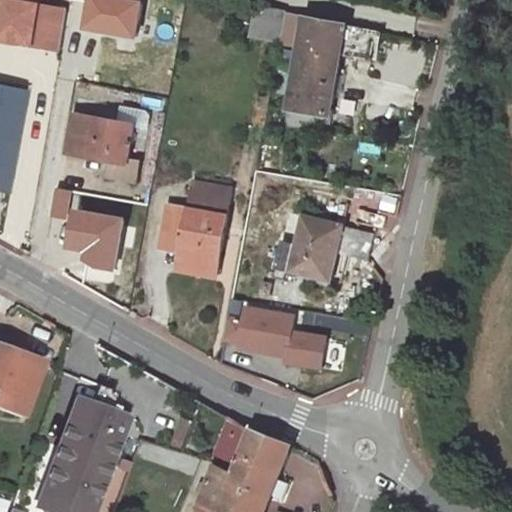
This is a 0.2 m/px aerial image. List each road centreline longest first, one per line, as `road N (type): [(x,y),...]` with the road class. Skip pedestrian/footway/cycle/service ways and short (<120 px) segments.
road 1 (residential): [(369,448),(466,0)]
road 2 (unclassified): [(369,448),(236,399),(0,266)]
road 3 (unknown): [(236,0),(458,37)]
road 4 (unknown): [(0,228),(32,59)]
